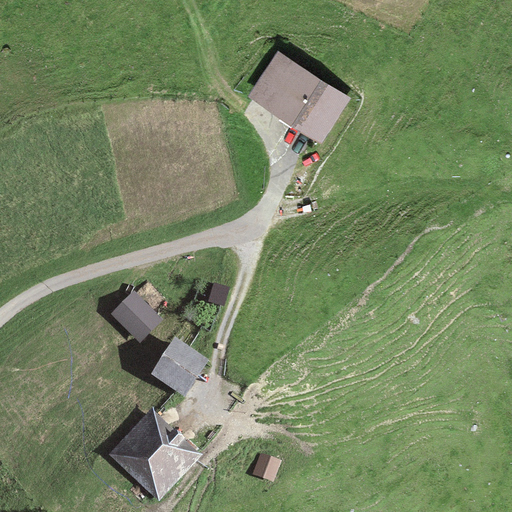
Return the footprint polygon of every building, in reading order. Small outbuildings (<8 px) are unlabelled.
[(344,102),(280,60),(257,94),(321,136),(344,102)] [(134,292),(112,315),(141,342),(163,320),(134,292)] [(151,374),(185,396),(209,361),(175,339),(151,374)] [(160,501),(202,456),(152,411),(110,456),(160,501)] [(282,460),(260,453),(253,474),(274,482),(282,460)]
